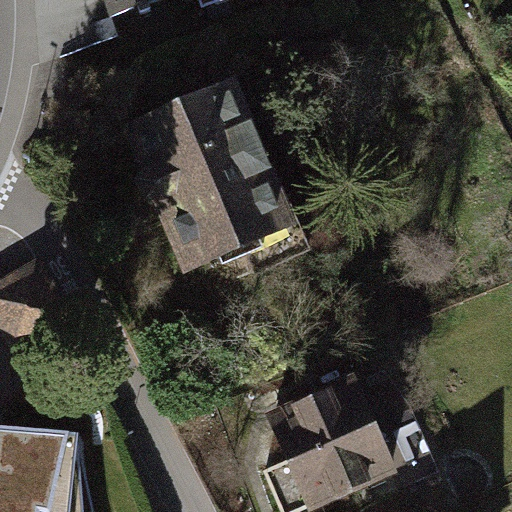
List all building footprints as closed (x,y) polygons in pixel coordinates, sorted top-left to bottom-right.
[(103,0),(110,18),(163,0),(103,0)] [(228,89),(133,128),(191,268),(245,246),(256,274),(308,252),(298,228),(284,222),(228,89)] [(0,284),(0,332),(9,356),(75,329),(48,265),(0,284)] [(352,384),(273,418),(291,458),(263,470),(281,511),(296,511),(390,472),(352,384)] [(97,511),(82,437),(0,429),(0,511),(97,511)]
